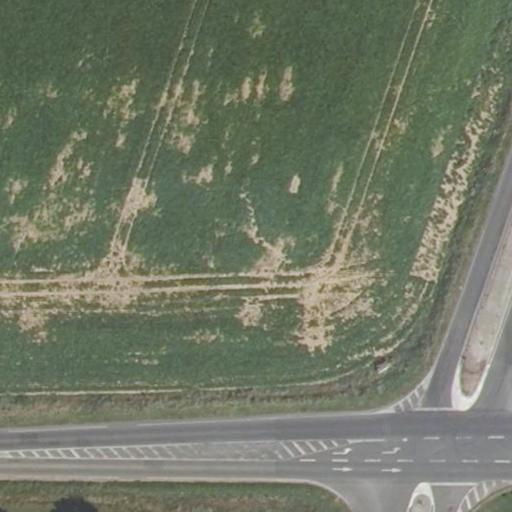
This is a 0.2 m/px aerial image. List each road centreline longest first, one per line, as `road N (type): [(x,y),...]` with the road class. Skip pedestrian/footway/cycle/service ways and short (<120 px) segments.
road 1 (primary): [(425,423),(0,453)]
road 2 (primary): [(0,458),(399,470)]
road 3 (tertiary): [(511,174),(425,423)]
